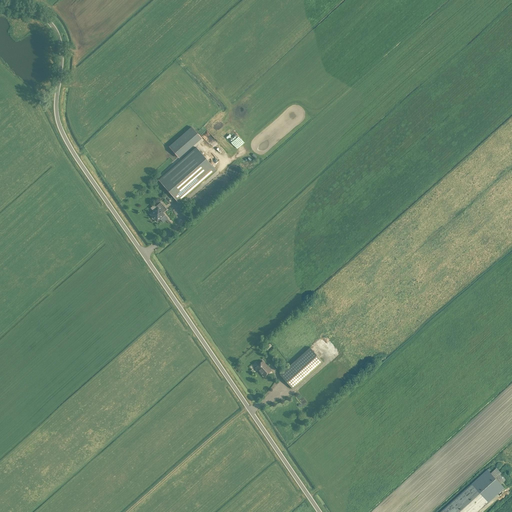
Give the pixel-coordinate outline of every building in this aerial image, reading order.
[(169,146),(175,153),(179,158),(202,138),(192,127),(169,146)] [(178,203),(216,170),(196,147),(158,180),(178,203)] [(167,209),(160,202),(155,207),(157,208),(150,214),(152,216),(152,217),(152,218),(152,219),(153,219),(154,220),(155,219),(157,222),(164,215),(163,213),(167,209)] [(322,334),(316,340),(331,355),(336,350),(322,334)] [(310,347),(280,374),(293,389),(323,362),(310,347)] [(264,377),(271,370),(262,361),(255,367),(264,377)] [(495,466),(490,470),(500,481),(505,477),(495,466)] [(487,470),(471,484),(439,511),(477,511),(504,488),(494,478),(487,470)]
